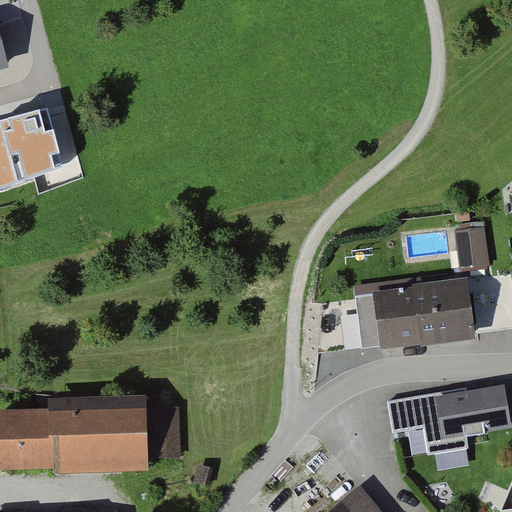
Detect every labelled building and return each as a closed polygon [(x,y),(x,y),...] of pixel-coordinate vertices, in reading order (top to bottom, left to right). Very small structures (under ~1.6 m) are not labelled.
[(491,229),(466,232),(470,271),(495,268),(491,229)] [(475,282),(383,295),(392,350),(417,347),(461,340),(483,337),(475,282)] [(466,390),(388,402),(393,436),(425,430),(429,459),(468,452),(466,441),(511,433),(511,424),(506,389),(467,395),(466,390)] [(59,397),(60,410),(61,470),(61,476),(155,473),(154,461),(177,460),(176,409),(152,410),(152,395),(59,397)] [(0,471),(61,470),(60,410),(0,411),(0,471)] [(385,511),(367,491),(341,511),(385,511)]
